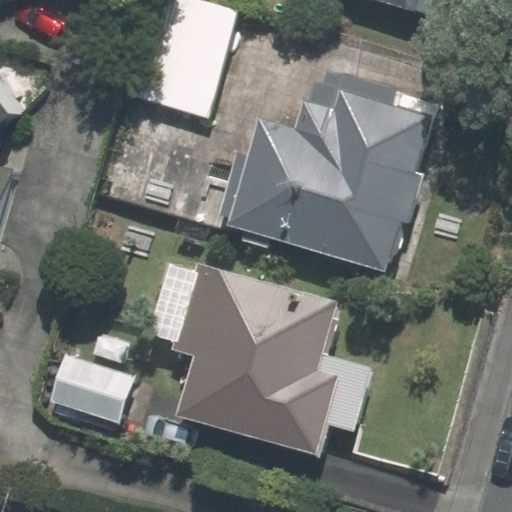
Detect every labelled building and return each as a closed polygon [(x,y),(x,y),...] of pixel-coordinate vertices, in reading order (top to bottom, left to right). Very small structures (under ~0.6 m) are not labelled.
[(194,0),(161,0),(136,95),(219,117),(247,14),(194,0)] [(392,0),(449,16),(453,0),(392,0)] [(0,235),(24,151),(10,146),(17,122),(8,121),(25,111),(0,66),(0,235)] [(401,104),(406,86),(352,71),(348,88),(323,82),(310,128),(268,115),(257,155),(244,152),(228,212),(241,215),(238,222),(392,265),(406,214),(418,217),(431,170),(421,168),(436,114),(401,104)] [(195,217),(213,160),(181,150),(163,207),(195,217)] [(311,262),(281,253),(275,272),(306,280),(311,262)] [(204,351),(187,412),(328,450),(336,422),(363,429),(379,370),(337,358),(352,303),(207,263),(184,346),(204,351)] [(140,372),(74,353),(58,412),(124,431),(140,372)]
